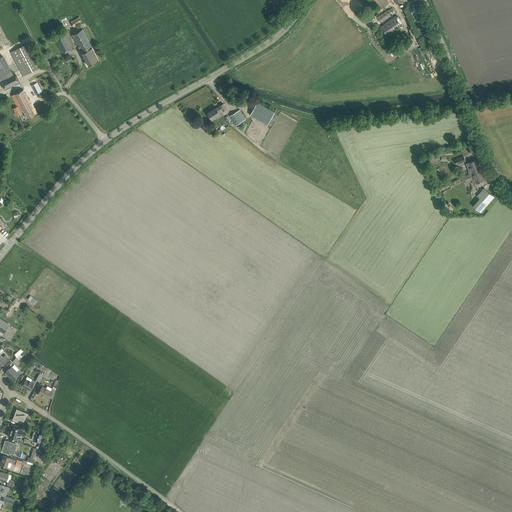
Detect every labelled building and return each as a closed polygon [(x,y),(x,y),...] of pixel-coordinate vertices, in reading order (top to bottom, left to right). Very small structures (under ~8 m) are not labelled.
[(389,2),(386,0),(374,0),(381,9),(389,2)] [(377,17),(381,22),(395,11),(392,7),(377,17)] [(381,27),(387,35),(401,24),(395,16),(381,27)] [(82,22),(79,17),(71,22),(74,27),(82,22)] [(82,29),(72,35),(88,65),(98,60),(82,29)] [(54,37),(62,54),(71,49),(63,32),(54,37)] [(11,52),(23,76),(41,66),(29,43),(11,52)] [(14,73),(1,79),(0,79),(0,80),(4,89),(18,82),(14,73)] [(32,85),(36,94),(41,91),(37,82),(32,85)] [(12,95),(17,106),(13,108),(16,115),(23,111),(27,118),(36,113),(23,89),(12,95)] [(250,115),(268,125),(275,112),(257,102),(250,115)] [(223,110),(226,109),(223,104),(220,106),(217,108),(216,107),(208,112),(212,119),(220,114),(221,114),(224,112),(223,110)] [(231,115),(236,125),(246,119),(240,110),(231,115)] [(454,160),(456,164),(466,161),(464,156),(454,160)] [(469,172),(470,174),(482,169),(481,166),(478,159),(466,163),(470,172),(469,172)] [(470,174),(474,184),(486,179),(482,169),(470,174)] [(495,197),(484,188),(477,196),(480,198),(473,206),(481,212),(495,197)] [(0,330),(4,333),(9,325),(0,319),(0,330)] [(20,349),(14,354),(16,357),(20,354),(23,351),(20,349)] [(0,364),(4,360),(7,363),(10,359),(6,355),(3,357),(0,353),(0,364)] [(16,358),(12,362),(16,366),(20,362),(18,360),(16,358)] [(6,372),(10,376),(9,376),(13,380),(18,375),(22,372),(19,369),(16,371),(11,366),(6,372)] [(22,385),(29,389),(33,384),(35,381),(32,379),(31,381),(26,378),(22,385)] [(41,389),(38,393),(42,395),(44,396),(43,397),(48,399),(49,397),(53,399),(55,390),(52,388),(47,385),(46,388),(42,386),(41,389)] [(14,420),(22,423),(27,413),(16,409),(13,418),(15,418),(14,420)] [(24,436),(26,430),(12,426),(8,437),(16,439),(18,434),(24,436)] [(14,454),(17,444),(7,441),(6,442),(7,442),(6,444),(4,443),(2,451),(9,453),(14,454)] [(28,456),(27,461),(33,463),(37,448),(33,447),(30,457),(28,456)] [(14,463),(15,459),(3,455),(2,459),(0,464),(10,467),(11,462),(14,463)] [(10,479),(11,475),(0,471),(0,479),(6,481),(7,478),(9,478),(7,485),(12,486),(14,480),(10,479)] [(0,493),(2,494),(2,496),(4,496),(5,495),(6,495),(7,490),(8,490),(9,487),(5,485),(3,485),(0,483),(0,493)] [(4,496),(3,500),(4,501),(13,504),(15,498),(6,495),(5,495),(4,496)]
